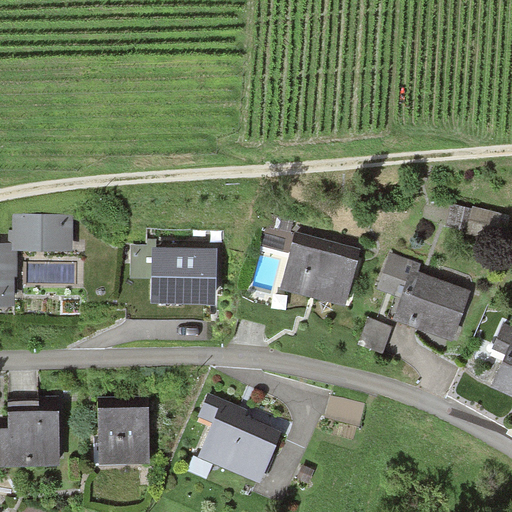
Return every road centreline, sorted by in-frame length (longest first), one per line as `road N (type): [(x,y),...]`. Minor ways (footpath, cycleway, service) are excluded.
road 1 (residential): [(511,447),(352,378),(253,357),(0,360)]
road 2 (track): [(0,195),(130,177),(511,148)]
